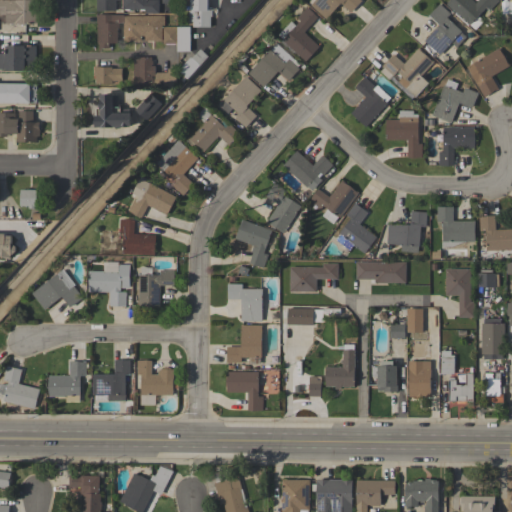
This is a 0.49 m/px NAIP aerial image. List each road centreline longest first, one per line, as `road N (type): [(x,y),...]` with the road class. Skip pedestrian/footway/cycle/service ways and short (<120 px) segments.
road 1 (residential): [(189,441),(196,220),(225,173),(393,0)]
road 2 (tertiary): [(0,442),(511,444)]
road 3 (residential): [(297,100),(365,164),(425,186),(493,184),(503,175),(508,121)]
road 4 (residential): [(361,442),(363,302),(423,302)]
road 5 (residential): [(65,167),(65,0)]
road 6 (residential): [(189,343),(26,346)]
